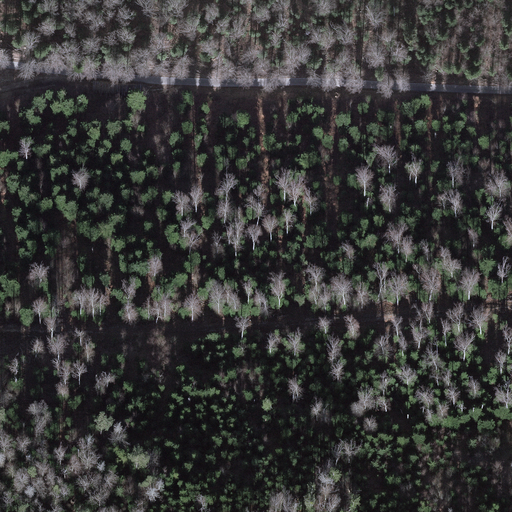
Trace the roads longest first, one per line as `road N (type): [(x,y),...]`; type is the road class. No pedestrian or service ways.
road 1 (unclassified): [(0,64),(189,81),(511,87)]
road 2 (track): [(0,332),(228,329),(511,311)]
